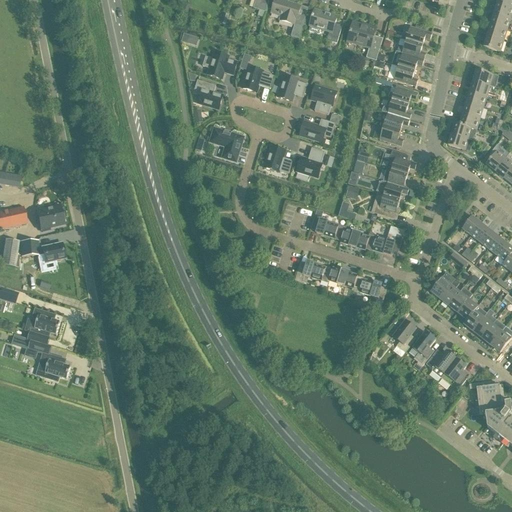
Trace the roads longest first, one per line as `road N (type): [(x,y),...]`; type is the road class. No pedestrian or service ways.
road 1 (primary): [(371,511),(283,429),(198,302),(164,220),(126,64)]
road 2 (unclassified): [(134,511),(34,0)]
road 3 (residential): [(418,281),(413,306),(511,383)]
road 4 (residential): [(457,168),(428,148),(450,51)]
road 5 (residential): [(290,241),(418,281)]
road 6 (residential): [(458,25),(334,0)]
